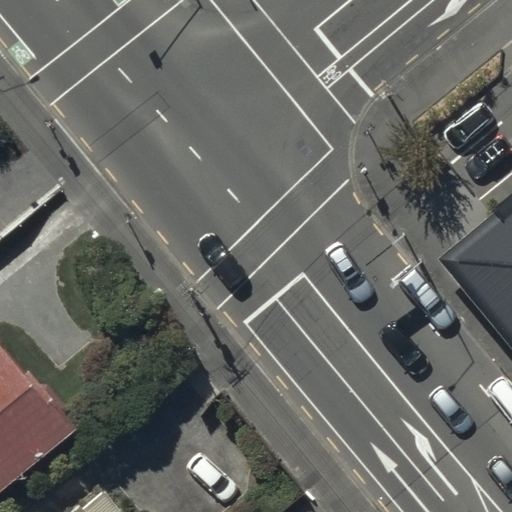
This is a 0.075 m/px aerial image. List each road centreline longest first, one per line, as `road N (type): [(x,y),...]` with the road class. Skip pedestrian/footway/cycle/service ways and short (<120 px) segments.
road 1 (secondary): [(497,511),(187,135)]
road 2 (residential): [(187,135),(353,0)]
road 3 (secondary): [(187,135),(76,0)]
